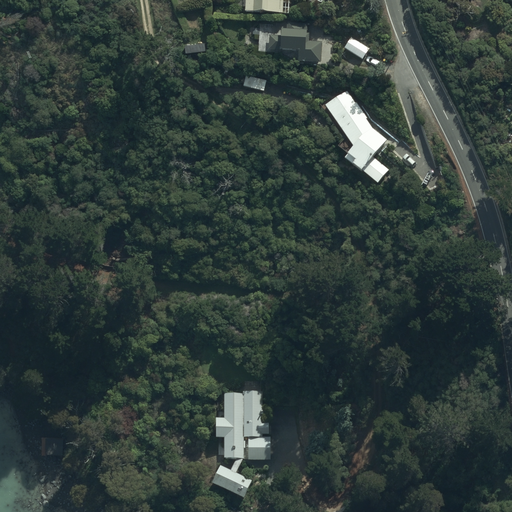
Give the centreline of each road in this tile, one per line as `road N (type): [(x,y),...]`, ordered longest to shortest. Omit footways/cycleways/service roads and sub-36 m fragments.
road 1 (track): [(0,225),(29,245),(141,284),(378,318),(376,426),(367,463),(335,511)]
road 2 (tertiary): [(511,347),(482,198),(394,0)]
road 3 (track): [(249,128),(162,67),(143,0)]
